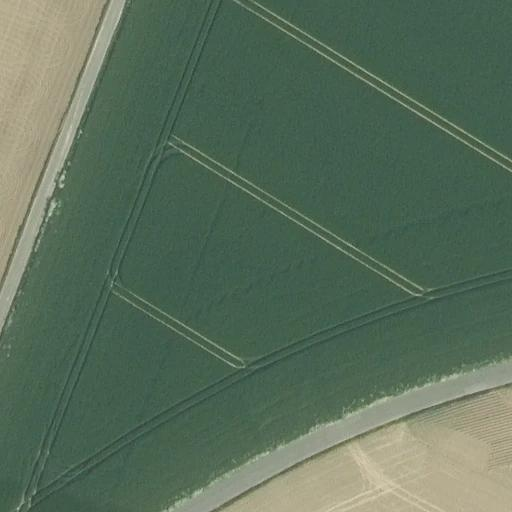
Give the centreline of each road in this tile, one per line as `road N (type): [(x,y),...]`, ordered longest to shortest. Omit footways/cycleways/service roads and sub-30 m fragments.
road 1 (tertiary): [(189,511),(309,443),(511,371)]
road 2 (unclassified): [(119,0),(0,321)]
